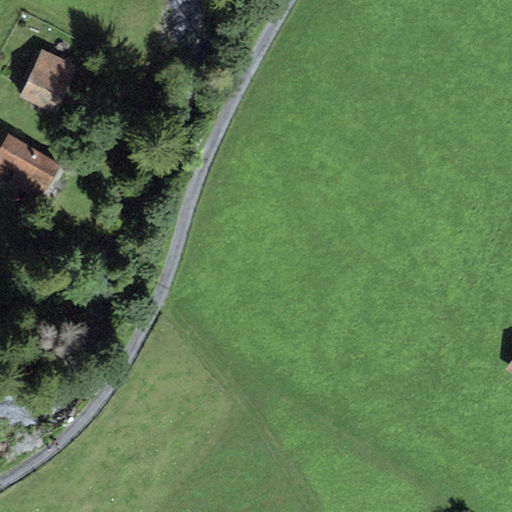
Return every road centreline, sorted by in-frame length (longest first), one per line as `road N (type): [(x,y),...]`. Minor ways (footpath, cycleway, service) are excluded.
road 1 (unclassified): [(289,0),(208,167),(162,301),(125,369),(69,433),(0,477)]
road 2 (track): [(210,365),(320,415),(470,511)]
road 3 (track): [(162,301),(316,511)]
